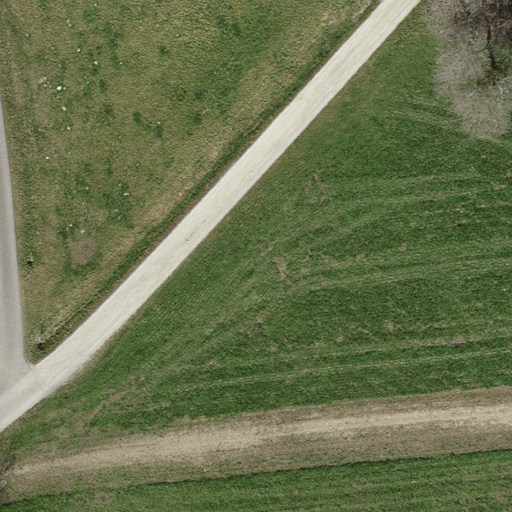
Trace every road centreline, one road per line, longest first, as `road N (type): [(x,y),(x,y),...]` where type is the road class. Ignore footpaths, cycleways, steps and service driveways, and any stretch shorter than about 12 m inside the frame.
road 1 (track): [(17,399),(433,0)]
road 2 (track): [(0,255),(17,399)]
